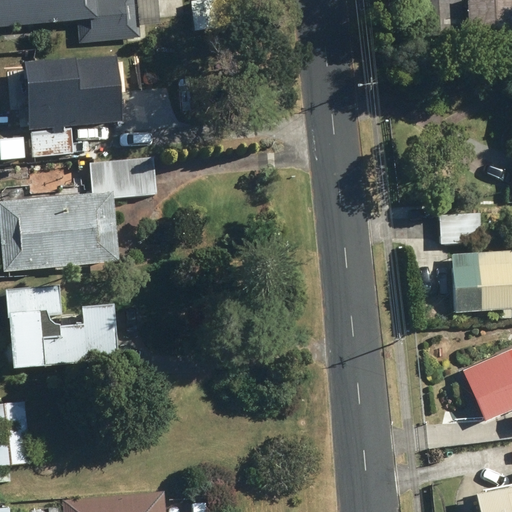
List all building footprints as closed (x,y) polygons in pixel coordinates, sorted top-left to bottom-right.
[(0,0),(0,29),(76,25),(77,45),(137,41),(133,0),(0,0)] [(511,0),(455,0),(456,2),(411,4),(412,41),(463,39),(463,42),(466,42),(467,63),(511,60),(511,0)] [(111,60),(18,70),(27,157),(70,153),(68,131),(118,126),(111,60)] [(5,205),(0,205),(0,270),(0,276),(115,267),(110,203),(153,199),(150,161),(86,166),(88,198),(25,203),(24,187),(4,189),(5,205)] [(480,218),(439,220),(439,228),(440,247),(476,246),(481,246),(480,218)] [(511,256),(449,259),(451,316),(499,314),(500,323),(508,322),(508,314),(511,314),(511,256)] [(3,293),(6,321),(2,321),(8,379),(112,368),(106,312),(76,315),(78,331),(53,334),(49,332),(45,329),(42,325),(41,320),(58,318),(55,288),(3,293)] [(511,352),(460,374),(481,426),(511,413),(511,352)] [(0,470),(28,467),(21,405),(0,407),(0,470)] [(511,511),(511,493),(470,502),(472,511),(511,511)] [(162,511),(161,496),(61,503),(61,511),(162,511)]
